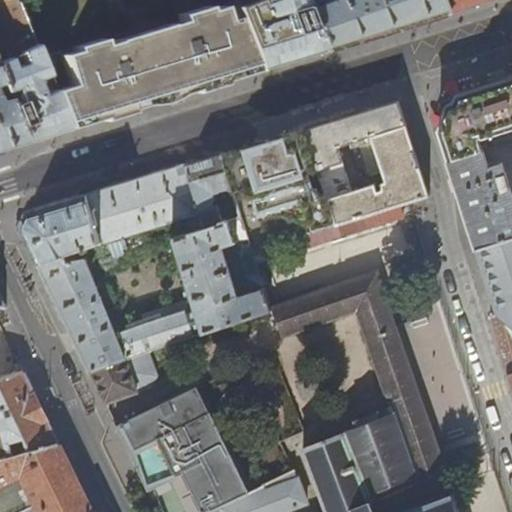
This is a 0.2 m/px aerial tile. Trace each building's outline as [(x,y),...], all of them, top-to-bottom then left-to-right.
[(13,0),(0,0),(0,44),(7,59),(18,53),(32,46),(13,0)] [(319,51),(298,0),(245,0),(229,6),(234,16),(236,21),(256,70),(283,62),(319,51)] [(437,14),(431,0),(298,0),(319,51),(381,32),(402,25),(437,14)] [(431,0),(437,14),(462,6),(482,0),(431,0)] [(256,70),(236,21),(225,25),(224,20),(219,6),(205,11),(204,6),(178,14),(180,21),(168,24),(167,23),(121,39),(146,104),(158,100),(218,82),(256,70)] [(225,25),(236,21),(234,16),(224,20),(225,25)] [(68,86),(51,92),(65,129),(137,107),(146,104),(121,39),(101,45),(99,39),(73,47),(74,51),(59,56),(68,86)] [(32,46),(18,53),(22,63),(11,68),(7,59),(0,62),(0,84),(1,88),(3,93),(14,88),(21,103),(9,108),(22,142),(41,137),(65,129),(51,92),(32,46)] [(511,78),(490,86),(458,96),(440,131),(445,147),(450,160),(485,150),(481,139),(511,129),(511,78)] [(0,88),(1,88),(0,84),(0,149),(22,142),(9,108),(6,100),(0,102),(0,88)] [(413,148),(399,102),(354,116),(333,122),(304,131),(336,225),(337,224),(397,206),(407,202),(428,196),(413,148)] [(336,225),(304,131),(266,142),(222,156),(241,217),(252,251),(261,249),(336,225)] [(485,150),(450,160),(457,183),(477,249),(511,238),(511,189),(504,162),(491,167),(485,150)] [(207,228),(241,217),(222,156),(199,162),(186,166),(207,228)] [(186,166),(132,182),(84,196),(38,210),(26,214),(20,228),(28,246),(40,269),(73,338),(90,372),(125,360),(270,310),(270,309),(255,262),(252,251),(241,217),(207,228),(186,166)] [(341,237),(401,219),(400,216),(402,216),(400,207),(398,208),(397,206),(337,224),(341,237)] [(511,238),(477,249),(485,276),(494,303),(498,310),(490,313),(511,327),(511,238)] [(264,259),(261,249),(252,251),(255,262),(264,259)] [(355,312),(391,415),(415,486),(445,477),(446,476),(377,273),(270,309),(270,310),(271,311),(273,311),(283,338),(355,312)] [(511,327),(490,313),(506,373),(511,388),(511,327)] [(137,393),(125,360),(90,372),(96,384),(105,404),(137,393)] [(90,511),(71,471),(36,400),(23,373),(0,378),(0,511),(18,511),(37,503),(41,511),(90,511)] [(163,511),(210,511),(250,493),(198,388),(128,421),(148,473),(163,511)] [(415,486),(391,415),(380,420),(377,414),(353,422),(356,429),(344,433),(345,435),(303,450),(326,511),(458,511),(452,496),(451,496),(448,486),(445,477),(415,486)] [(210,511),(288,511),(305,505),(293,471),(250,493),(210,511)]
